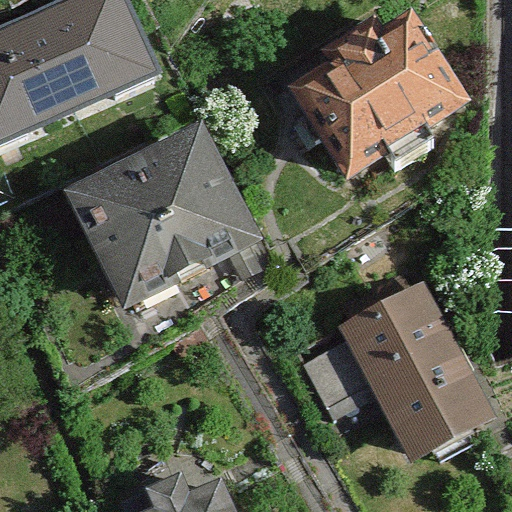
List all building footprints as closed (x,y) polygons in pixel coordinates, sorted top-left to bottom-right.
[(117,0),(80,0),(0,33),(0,154),(155,91),(117,0)] [(406,22),(279,113),(345,205),(472,114),(406,22)] [(188,147),(63,207),(133,352),(258,292),(188,147)] [(491,430),(420,299),(299,365),(338,437),(375,417),(407,475),(491,430)] [(152,511),(225,511),(218,492),(182,506),(175,490),(148,500),(152,511)]
